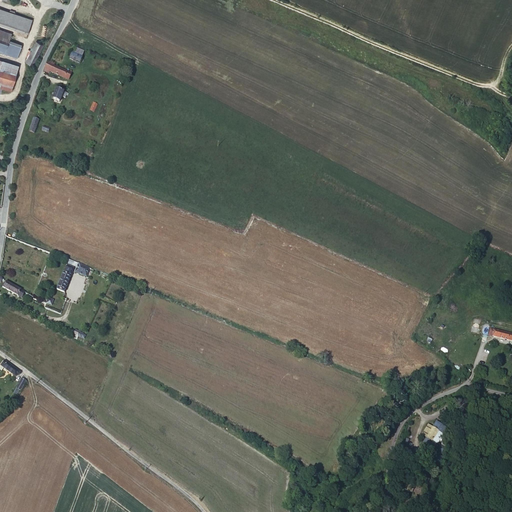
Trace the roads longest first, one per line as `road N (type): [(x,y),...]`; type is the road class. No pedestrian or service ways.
road 1 (unclassified): [(0,352),(204,511)]
road 2 (track): [(511,94),(271,0)]
road 3 (secondary): [(0,241),(19,132),(75,0)]
road 4 (unclassified): [(382,511),(390,448),(415,411),(460,386),(511,395)]
